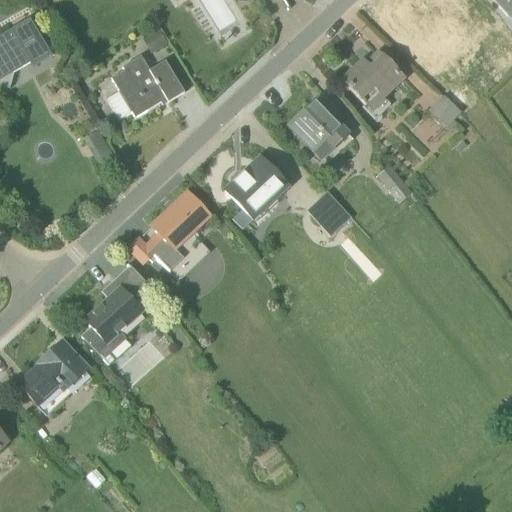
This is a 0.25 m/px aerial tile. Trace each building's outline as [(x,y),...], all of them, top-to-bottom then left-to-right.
[(452,51),(472,34),(444,0),(427,0),(391,30),(416,60),(442,39),(452,51)] [(511,14),(511,0),(490,0),(508,19),(511,14)] [(0,83),(13,76),(30,66),(17,43),(23,40),(23,36),(23,33),(21,31),(18,31),(15,31),(0,39),(0,83)] [(159,31),(142,41),(151,55),(167,45),(159,31)] [(118,122),(131,114),(135,120),(165,102),(168,105),(184,95),(164,64),(149,73),(140,58),(121,70),(123,73),(111,81),(119,94),(106,102),(118,122)] [(341,82),(360,102),(369,112),(402,81),(387,65),(385,67),(379,60),(369,70),(362,62),(341,82)] [(445,128),(459,114),(442,96),(428,110),(445,128)] [(287,127),(320,162),(347,137),(327,115),(329,113),(316,100),(287,127)] [(83,141),(91,155),(106,146),(98,132),(83,141)] [(252,222),(287,190),(259,160),(224,192),(252,222)] [(388,166),(375,177),(398,204),(410,194),(388,166)] [(199,245),(191,236),(209,218),(187,195),(151,229),(158,237),(145,249),(138,241),(128,251),(143,267),(153,257),(168,274),(199,245)] [(336,232),(349,219),(339,208),(325,221),(336,232)] [(84,323),(90,330),(80,339),(96,356),(140,316),(124,299),(131,293),(122,283),(105,298),(108,302),(84,323)] [(59,397),(82,376),(55,346),(38,361),(42,365),(17,387),(23,393),(14,402),(36,427),(63,402),(59,397)]
